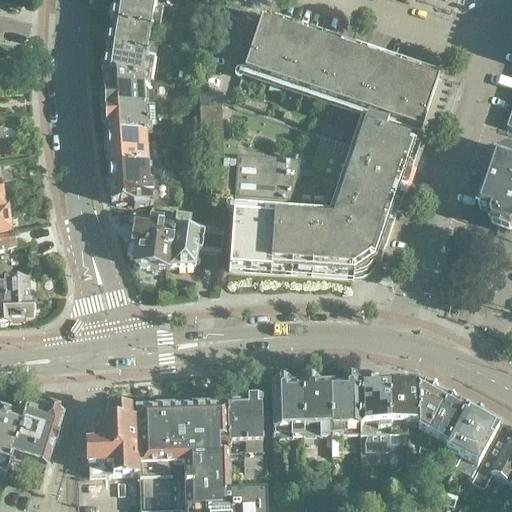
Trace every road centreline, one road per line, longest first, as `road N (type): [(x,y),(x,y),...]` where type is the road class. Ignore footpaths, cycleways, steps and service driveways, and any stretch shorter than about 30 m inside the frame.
road 1 (secondary): [(118,352),(77,206),(64,28)]
road 2 (residential): [(397,342),(500,43)]
road 3 (secondary): [(397,342),(310,334),(118,352)]
road 4 (unclassified): [(500,43),(369,0)]
road 5 (secondary): [(511,393),(397,342)]
